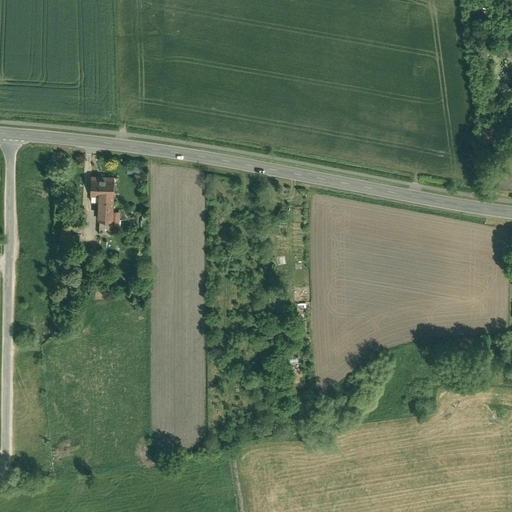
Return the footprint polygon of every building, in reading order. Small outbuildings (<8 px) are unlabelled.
[(118,175),(96,174),(95,194),(103,195),(102,218),(115,219),(115,211),(115,195),(118,195),(118,175)] [(124,211),(115,211),(115,219),(114,226),(124,227),(124,211)] [(76,233),(64,233),(64,246),(76,247),(76,233)] [(112,290),(99,289),(98,302),(111,302),(112,290)] [(291,385),(300,384),(300,370),(290,370),(291,385)]
